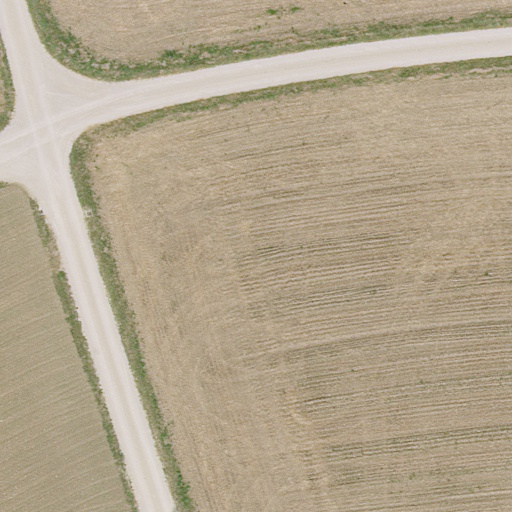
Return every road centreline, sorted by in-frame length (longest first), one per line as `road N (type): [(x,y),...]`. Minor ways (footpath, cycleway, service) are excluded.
road 1 (track): [(11,0),(39,124),(162,511)]
road 2 (track): [(511,40),(290,65),(161,91),(39,124),(0,146)]
